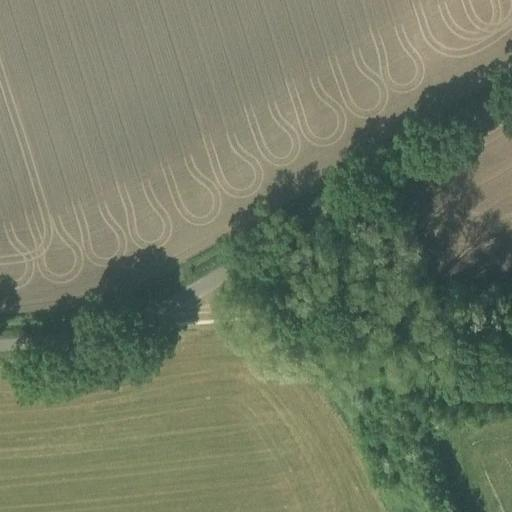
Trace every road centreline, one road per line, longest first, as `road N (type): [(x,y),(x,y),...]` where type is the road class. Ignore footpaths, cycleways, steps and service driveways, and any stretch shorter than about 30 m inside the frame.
road 1 (unclassified): [(0,345),(115,328),(194,291),(511,91)]
road 2 (track): [(511,318),(162,306)]
